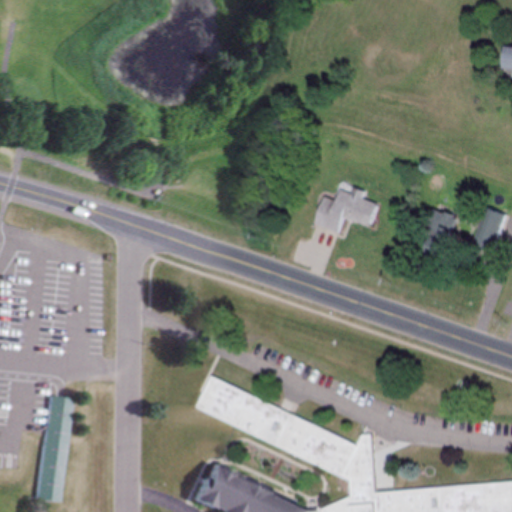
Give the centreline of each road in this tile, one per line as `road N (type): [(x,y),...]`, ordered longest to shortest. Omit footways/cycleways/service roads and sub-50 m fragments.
road 1 (secondary): [(511,348),(0,177)]
road 2 (residential): [(133,511),(135,217)]
